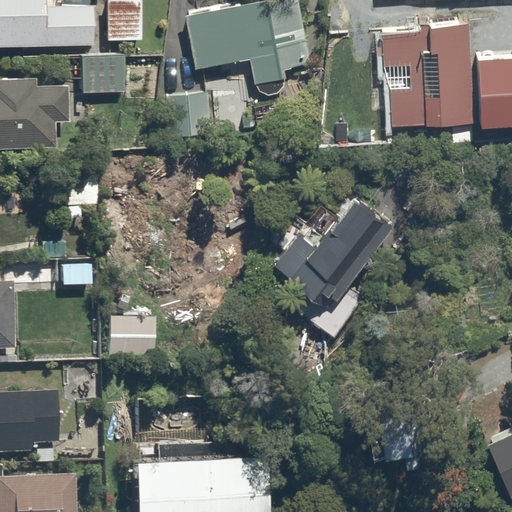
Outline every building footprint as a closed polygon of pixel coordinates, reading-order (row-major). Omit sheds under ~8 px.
[(0,0),(0,37),(86,37),(85,0),(0,0)] [(137,0),(100,0),(102,34),(139,32),(137,0)] [(245,74),(282,68),(280,59),(306,54),(296,0),(196,0),(178,3),(187,58),(241,48),(245,74)] [(417,20),(376,20),(377,120),(417,119),(416,104),(461,103),(460,9),(417,10),(417,20)] [(511,40),(467,43),(470,111),(511,108),(511,40)] [(121,48),(73,50),(75,87),(123,84),(121,48)] [(0,143),(61,144),(63,79),(31,78),(31,68),(0,67),(0,143)] [(264,252),(302,280),(289,296),(335,330),(370,284),(342,263),(382,208),(339,176),(307,218),(283,201),(261,230),(273,239),(264,252)] [(50,380),(0,382),(0,439),(52,437),(50,380)] [(426,459),(425,444),(421,394),(371,397),(375,447),(386,447),(387,462),(426,459)] [(511,408),(476,421),(494,476),(511,469),(511,408)] [(259,511),(259,448),(118,449),(118,511),(259,511)] [(71,511),(70,466),(0,467),(0,511),(71,511)]
